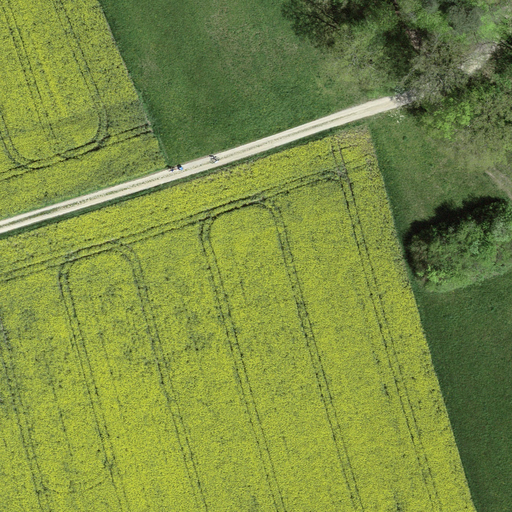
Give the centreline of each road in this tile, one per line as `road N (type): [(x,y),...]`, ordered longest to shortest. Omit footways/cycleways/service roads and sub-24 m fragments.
road 1 (track): [(507,0),(486,46),(440,79),(0,227)]
road 2 (track): [(511,197),(416,89),(389,0)]
